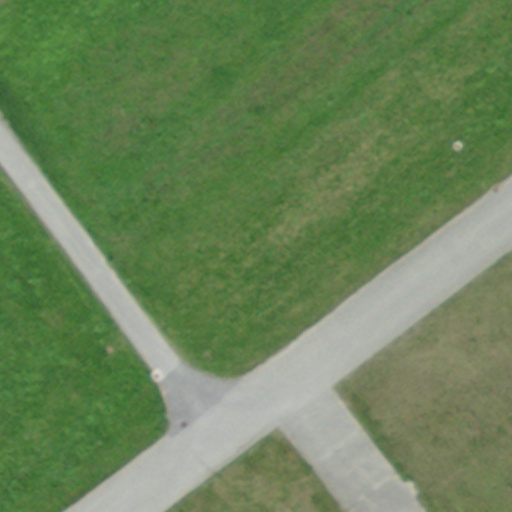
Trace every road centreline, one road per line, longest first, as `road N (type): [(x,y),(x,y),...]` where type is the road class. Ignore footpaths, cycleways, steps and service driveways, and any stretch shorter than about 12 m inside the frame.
road 1 (track): [(117,511),(511,217)]
road 2 (residential): [(219,438),(0,134)]
